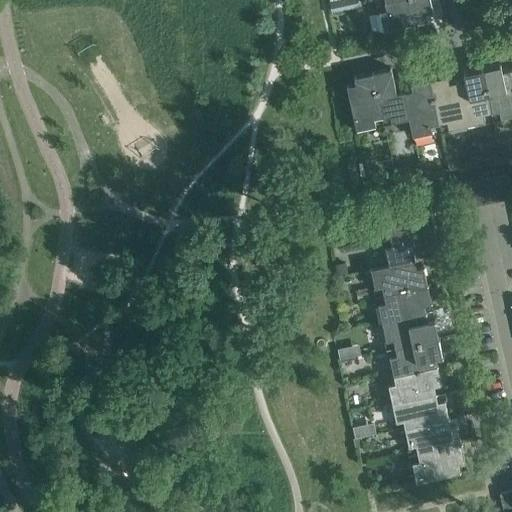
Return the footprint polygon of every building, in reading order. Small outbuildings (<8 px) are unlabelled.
[(357,0),(335,0),(331,1),(333,13),(359,7),(357,0)] [(430,0),(392,0),(385,1),(387,9),(380,11),(384,30),(428,21),(426,12),(433,11),(430,0)] [(501,64),(482,68),(492,112),(500,110),(501,117),(511,114),(511,76),(510,69),(503,71),(501,64)] [(392,121),(409,118),(411,117),(406,92),(406,91),(397,93),(392,68),(373,72),(382,116),(390,114),(392,121)] [(466,79),(458,81),(467,124),(486,120),(484,113),(492,112),(482,68),(464,72),(466,79)] [(375,118),(382,116),(373,72),(355,76),(356,83),(347,85),(357,129),(376,125),(375,118)] [(448,75),(430,79),(439,123),(447,121),(448,128),(467,124),(458,81),(450,82),(448,75)] [(411,117),(409,118),(413,136),(433,132),(431,125),(439,123),(430,79),(411,83),(413,90),(406,92),(411,117)] [(511,193),(508,174),(496,176),(501,200),(511,198),(511,193)] [(496,176),(484,179),(489,203),(501,200),(496,176)] [(484,179),(472,181),(477,206),(489,203),(484,179)] [(477,206),(472,181),(460,184),(465,208),(477,206)] [(389,229),(391,237),(434,228),(430,209),(423,211),(422,202),(378,211),(382,231),(389,229)] [(385,246),(389,264),(390,266),(415,260),(416,260),(414,251),(438,246),(434,228),(391,237),(392,245),(385,246)] [(382,286),(384,294),(428,284),(424,266),(417,267),(415,260),(390,266),(389,264),(371,268),(375,287),(382,286)] [(344,263),(336,265),(338,274),(346,273),(344,263)] [(379,303),(383,322),(426,312),(425,304),(432,303),(428,284),(384,294),(386,302),(379,303)] [(394,339),(395,347),(439,337),(435,319),(428,320),(426,312),(383,322),(387,340),(394,339)] [(390,356),(394,374),(438,365),(436,357),(443,356),(439,337),(395,347),(397,354),(390,356)] [(389,384),(393,402),(436,393),(435,385),(442,384),(438,365),(394,374),(396,382),(389,384)] [(404,419),(405,427),(449,418),(445,399),(438,401),(436,393),(393,402),(397,421),(404,419)] [(416,444),(418,452),(462,443),(458,424),(451,426),(449,418),(405,427),(409,446),(416,444)] [(361,438),(355,439),(357,448),(363,447),(361,438)] [(462,443),(418,452),(420,460),(413,461),(417,481),(461,471),(459,463),(466,461),(462,443)] [(500,493),(504,511),(511,511),(511,491),(511,490),(500,493)]
